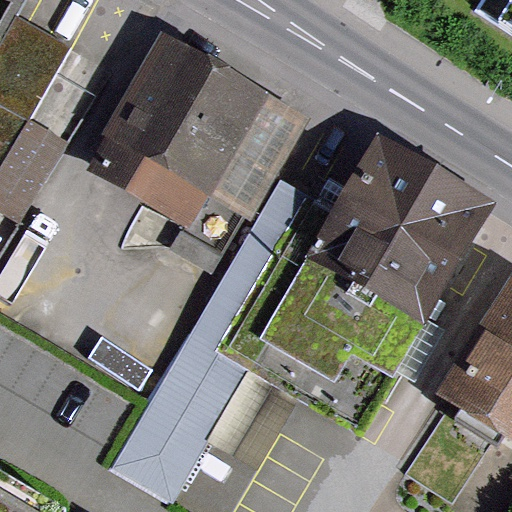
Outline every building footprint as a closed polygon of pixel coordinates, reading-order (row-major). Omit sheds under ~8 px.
[(511,58),(511,0),(500,0),(477,41),(511,58)] [(0,224),(7,228),(51,151),(20,133),(63,57),(0,21),(0,224)] [(286,123),(141,39),(62,181),(209,261),(286,123)] [(305,205),(274,187),(112,462),(169,495),(240,374),(348,437),(477,218),(344,139),(305,205)] [(511,296),(503,291),(427,424),(511,472),(511,296)] [(0,511),(45,511),(0,487),(0,511)]
